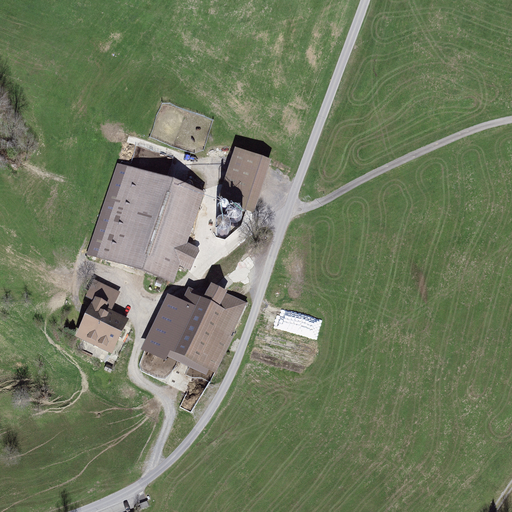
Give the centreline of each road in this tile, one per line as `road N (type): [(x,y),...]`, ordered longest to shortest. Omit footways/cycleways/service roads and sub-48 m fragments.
road 1 (unclassified): [(76,511),(156,473),(184,447),(229,378),(364,0)]
road 2 (track): [(290,208),(321,206),(458,137),(511,122)]
